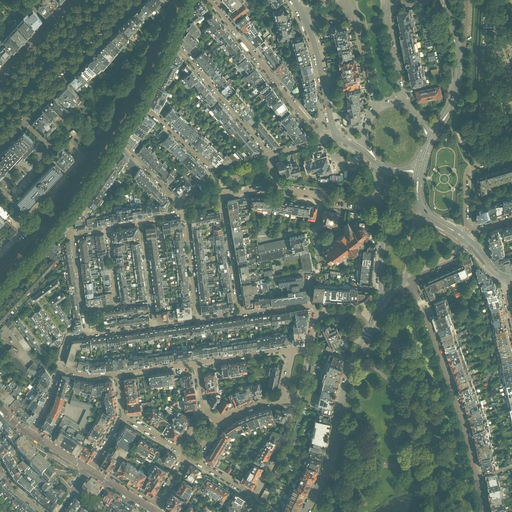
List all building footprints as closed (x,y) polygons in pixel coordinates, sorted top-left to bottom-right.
[(51,11),(40,0),(35,0),(34,2),(34,3),(38,6),(36,8),(45,17),(51,11)] [(40,0),(51,11),(58,3),(58,2),(56,0),(40,0)] [(153,0),(146,0),(145,2),(153,10),(155,12),(160,7),(157,4),(153,0)] [(197,3),(195,5),(201,12),(205,8),(207,10),(208,9),(206,7),(200,0),(197,0),(197,1),(197,3)] [(228,6),(231,9),(242,0),(223,0),(229,5),(228,6)] [(236,22),(240,27),(248,20),(247,19),(249,18),(246,15),(245,16),(244,15),(252,7),(245,0),(242,0),(231,9),(228,12),(230,14),(231,15),(231,16),(233,18),(235,20),(236,22)] [(284,2),(282,0),(281,0),(274,6),(276,9),(284,2)] [(140,7),(148,15),(153,19),(153,18),(150,15),(152,14),(150,13),(153,10),(145,2),(142,5),(140,7)] [(135,11),(135,12),(144,20),(148,15),(140,7),(137,10),(135,11)] [(190,17),(191,19),(194,22),(199,18),(203,15),(196,8),(195,8),(193,9),(193,11),(194,13),(191,16),(190,17)] [(276,20),(277,20),(289,18),(289,17),(287,10),(286,9),(285,9),(282,10),(282,8),(279,9),(274,11),(276,20)] [(24,17),(35,28),(35,27),(36,28),(39,25),(38,25),(42,20),(31,9),(27,12),(26,11),(22,15),(23,16),(24,17)] [(397,12),(399,20),(413,17),(412,9),(397,12)] [(134,13),(131,17),(139,25),(144,20),(135,12),(134,13)] [(206,18),(211,24),(217,20),(212,14),(208,17),(206,18)] [(24,17),(17,24),(27,36),(28,36),(28,35),(30,33),(31,31),(32,32),(32,31),(34,29),(35,28),(24,17)] [(126,21),(136,31),(140,26),(139,25),(131,17),(129,18),(129,19),(126,21)] [(278,27),(291,25),(291,24),(292,24),(291,20),(290,20),(290,17),(289,17),(289,18),(277,20),(279,27),(278,27)] [(399,20),(401,28),(415,25),(414,20),(413,20),(412,19),(414,18),(413,17),(399,20)] [(186,26),(188,28),(194,35),(200,30),(194,22),(191,19),(189,21),(190,22),(187,24),(186,26)] [(205,37),(210,33),(221,25),(221,24),(219,23),(217,20),(211,24),(210,25),(209,23),(205,26),(207,28),(201,32),(205,37)] [(244,32),(253,24),(256,22),(254,20),(252,21),(252,20),(250,21),(248,20),(240,27),(242,29),(242,30),(243,31),(244,32)] [(136,31),(126,21),(125,23),(124,23),(121,27),(120,29),(129,38),(130,37),(132,35),(133,35),(137,32),(136,31)] [(14,28),(10,32),(20,44),(21,43),(20,43),(22,41),(23,41),(24,41),(26,40),(25,39),(25,38),(26,38),(25,38),(27,36),(17,24),(15,23),(12,26),(14,28)] [(244,32),(249,38),(258,32),(256,29),(257,28),(253,24),(244,32)] [(214,38),(225,30),(224,30),(225,30),(225,29),(224,28),(223,28),(221,25),(210,33),(214,38)] [(269,25),(268,26),(264,28),(266,31),(262,35),(263,36),(264,37),(270,32),(270,33),(272,32),(273,31),(272,29),(269,25)] [(291,25),(278,27),(279,33),(278,33),(278,38),(277,38),(278,43),(289,40),(288,37),(288,36),(288,35),(294,34),(295,32),(295,31),(293,30),(292,30),(291,25)] [(399,29),(401,37),(415,34),(414,27),(415,26),(415,25),(401,28),(400,28),(399,29)] [(331,35),(334,37),(347,34),(347,33),(346,28),(347,28),(345,27),(336,29),(335,27),(334,26),(332,27),(331,28),(331,30),(330,32),(331,35)] [(194,35),(188,28),(186,29),(187,31),(183,34),(184,35),(182,36),(183,37),(181,39),(181,41),(187,50),(189,51),(194,47),(192,45),(197,42),(197,41),(198,40),(194,35)] [(115,34),(114,34),(125,44),(126,43),(128,41),(128,40),(128,39),(120,30),(119,29),(118,30),(117,31),(116,32),(115,33),(115,34)] [(214,44),(217,42),(228,34),(225,30),(214,38),(216,40),(214,42),(214,43),(213,44),(214,44)] [(4,31),(0,35),(0,36),(13,51),(14,51),(16,48),(17,46),(18,47),(18,46),(20,44),(10,32),(8,34),(4,31)] [(255,46),(261,53),(269,46),(270,45),(264,39),(260,42),(260,41),(263,38),(261,35),(262,35),(259,31),(258,32),(249,38),(254,45),(258,42),(259,43),(255,46)] [(111,38),(120,47),(123,49),(127,45),(125,44),(114,34),(114,35),(113,35),(111,38)] [(220,46),(231,38),(228,34),(217,42),(220,46)] [(335,44),(336,44),(349,41),(348,40),(349,40),(348,39),(349,39),(350,37),(349,36),(348,35),(347,34),(334,37),(335,44)] [(401,37),(402,45),(417,42),(416,38),(413,38),(413,36),(415,35),(415,34),(401,37)] [(0,46),(0,50),(7,58),(10,54),(11,55),(13,53),(12,52),(13,52),(13,51),(0,36),(0,43),(1,43),(2,44),(0,46)] [(294,49),(306,46),(305,40),(304,40),(303,37),(302,36),(292,39),(294,49)] [(111,38),(107,42),(117,51),(120,47),(111,38)] [(223,50),(226,48),(234,41),(231,38),(220,46),(222,48),(223,50)] [(225,52),(226,53),(237,45),(234,41),(226,48),(227,50),(225,52)] [(338,47),(338,51),(352,48),(351,44),(349,43),(349,41),(336,44),(337,47),(338,47)] [(107,42),(103,46),(113,55),(117,51),(107,42)] [(403,53),(404,53),(418,50),(418,49),(417,50),(415,50),(415,48),(418,48),(417,42),(402,45),(403,53)] [(230,53),(232,55),(240,49),(237,45),(226,53),(228,55),(230,53)] [(103,46),(100,50),(110,60),(114,56),(113,55),(103,46)] [(204,46),(193,56),(194,57),(206,47),(204,46)] [(263,55),(265,57),(272,51),(273,51),(272,49),(269,46),(261,53),(262,55),(263,55)] [(294,49),(296,55),(308,52),(307,49),(307,50),(306,46),(294,49)] [(352,48),(338,51),(339,55),(338,55),(339,59),(340,59),(340,60),(347,59),(347,57),(351,56),(352,56),(353,54),(353,53),(352,48)] [(231,59),(233,61),(243,53),(240,49),(232,55),(233,57),(231,59)] [(100,50),(96,54),(107,64),(110,60),(100,50)] [(404,53),(406,62),(420,59),(418,50),(404,53)] [(208,75),(217,67),(204,51),(195,58),(208,75)] [(268,61),(269,62),(276,56),(272,51),(265,57),(267,59),(267,60),(268,61)] [(174,52),(171,59),(180,64),(182,59),(176,52),(174,52)] [(296,55),(298,62),(310,59),(309,55),(309,54),(308,52),(296,55)] [(233,61),(235,65),(246,56),(243,53),(233,61)] [(92,59),(102,69),(107,64),(106,64),(107,64),(96,54),(94,54),(93,55),(93,57),(92,59)] [(237,69),(241,66),(248,60),(246,56),(235,65),(234,66),(236,68),(235,68),(237,69)] [(271,65),(273,67),(280,61),(276,56),(269,62),(269,63),(270,65),(271,65)] [(273,68),(277,73),(285,66),(287,65),(284,61),(285,60),(284,58),(280,61),(273,67),(273,68)] [(92,59),(87,63),(96,72),(98,73),(102,69),(92,59)] [(171,59),(168,64),(180,70),(182,68),(184,66),(182,65),(181,67),(180,67),(181,64),(180,64),(171,59)] [(300,65),(300,67),(311,64),(310,59),(298,62),(297,62),(298,65),(300,65)] [(340,66),(341,71),(356,68),(357,68),(356,64),(354,62),(354,63),(353,59),(339,62),(339,66),(340,66)] [(408,70),(409,70),(423,67),(423,66),(421,66),(420,59),(406,62),(407,69),(408,70)] [(241,73),(242,72),(252,64),(248,60),(241,66),(237,69),(241,73)] [(87,63),(84,67),(92,75),(96,72),(87,63)] [(168,64),(166,69),(175,74),(177,75),(180,70),(168,64)] [(184,66),(182,68),(186,73),(191,69),(186,64),(184,66)] [(247,74),(255,68),(252,64),(242,72),(243,73),(246,71),(247,74)] [(302,72),(312,70),(313,69),(311,64),(300,67),(302,72)] [(208,75),(211,78),(225,66),(224,65),(221,68),(219,69),(217,67),(208,75)] [(211,78),(214,81),(221,76),(220,74),(223,71),(227,68),(225,66),(211,78)] [(277,73),(281,78),(288,71),(289,71),(285,66),(277,73)] [(84,67),(80,71),(88,79),(92,75),(84,67)] [(409,70),(411,78),(425,75),(425,74),(423,74),(422,73),(424,72),(423,67),(409,70)] [(245,83),(248,79),(258,72),(258,71),(258,72),(257,71),(257,70),(256,69),(255,69),(255,68),(247,74),(241,79),(245,83)] [(342,78),(358,75),(359,75),(360,73),(359,71),(358,70),(357,70),(356,68),(341,71),(343,77),(342,78)] [(166,69),(163,74),(173,78),(173,79),(175,74),(166,69)] [(192,70),(191,70),(181,79),(185,84),(184,85),(187,89),(195,82),(195,81),(198,78),(198,77),(196,76),(195,73),(194,74),(192,70)] [(302,78),(313,75),(312,70),(302,72),(299,73),(300,76),(302,76),(302,78)] [(80,71),(76,75),(86,85),(90,81),(88,79),(80,71)] [(281,78),(284,82),(291,77),(293,75),(293,73),(291,75),(288,71),(281,78)] [(250,81),(252,84),(253,84),(262,77),(259,73),(258,72),(248,79),(250,81)] [(86,85),(76,75),(75,74),(73,76),(69,81),(73,85),(71,86),(78,93),(86,85)] [(163,74),(161,78),(170,83),(171,82),(170,82),(171,80),(172,80),(173,78),(163,74)] [(217,85),(218,86),(225,79),(229,76),(227,74),(224,77),(222,75),(221,76),(214,81),(217,85)] [(302,78),(303,84),(314,81),(313,75),(302,78)] [(358,75),(342,78),(343,83),(342,83),(343,87),(355,85),(357,84),(357,81),(358,79),(358,75)] [(422,86),(425,86),(428,85),(427,84),(428,84),(428,83),(427,83),(426,82),(425,80),(426,80),(425,75),(411,78),(412,86),(422,84),(422,86)] [(256,88),(258,86),(265,81),(262,77),(253,84),(252,84),(249,87),(251,88),(252,86),(253,87),(254,86),(256,88)] [(291,77),(284,82),(289,88),(292,86),(292,85),(292,84),(293,83),(295,81),(294,80),(291,77)] [(195,84),(200,90),(204,85),(198,78),(195,81),(195,82),(195,84)] [(218,86),(221,89),(232,80),(231,79),(230,80),(229,79),(227,81),(225,79),(218,86)] [(224,93),(231,87),(232,87),(230,85),(233,83),(232,81),(232,80),(221,89),(224,93)] [(258,96),(258,95),(264,90),(263,90),(269,85),(267,83),(265,81),(258,86),(260,90),(259,91),(255,94),(256,95),(257,95),(258,96)] [(303,84),(304,90),(314,88),(315,87),(315,85),(315,84),(314,81),(303,84)] [(64,88),(61,91),(60,92),(57,96),(62,101),(61,102),(64,105),(65,105),(67,106),(70,103),(75,107),(83,98),(79,94),(78,95),(67,85),(64,88)] [(196,92),(201,98),(209,90),(204,85),(200,90),(196,92)] [(157,86),(154,92),(165,97),(168,99),(169,97),(167,96),(167,95),(168,96),(170,92),(166,91),(157,86)] [(258,95),(261,99),(272,91),(273,90),(269,86),(264,90),(258,95)] [(347,98),(349,97),(362,95),(362,94),(362,91),(360,90),(359,86),(346,89),(347,98)] [(425,86),(422,86),(417,87),(417,91),(419,101),(424,100),(424,101),(428,100),(428,99),(430,99),(428,89),(426,89),(425,86)] [(440,86),(428,89),(430,99),(432,98),(432,99),(436,99),(436,97),(442,96),(440,86)] [(224,93),(227,97),(235,90),(234,89),(233,89),(231,87),(224,93)] [(303,90),(305,97),(315,94),(316,94),(315,92),(316,92),(314,88),(304,90),(303,90)] [(213,95),(209,90),(201,98),(198,101),(200,103),(201,101),(204,104),(207,101),(213,95)] [(231,101),(239,94),(235,90),(227,97),(229,99),(231,101)] [(265,99),(266,101),(272,97),(276,94),(273,90),(272,91),(261,99),(262,101),(265,99)] [(154,92),(151,98),(162,103),(165,97),(154,92)] [(233,104),(234,105),(243,99),(239,94),(231,101),(233,104)] [(272,97),(266,101),(265,102),(269,107),(270,105),(273,108),(282,101),(276,94),(272,97)] [(315,94),(305,97),(304,97),(305,101),(304,101),(305,105),(306,105),(306,106),(304,107),(306,108),(310,107),(310,108),(311,109),(313,108),(314,107),(314,106),(317,105),(315,101),(316,101),(316,99),(316,98),(315,94)] [(213,95),(207,101),(204,104),(207,108),(204,110),(206,111),(209,109),(208,108),(217,100),(213,95)] [(346,103),(347,105),(360,102),(360,100),(361,100),(362,99),(361,95),(362,95),(349,97),(347,98),(346,98),(346,102),(346,103)] [(48,103),(58,112),(64,118),(69,113),(67,111),(68,111),(55,99),(53,98),(48,103)] [(162,103),(151,98),(149,103),(154,107),(158,110),(162,103)] [(238,110),(246,103),(243,99),(234,105),(234,106),(234,105),(236,108),(238,110)] [(208,110),(210,112),(213,115),(222,107),(221,105),(218,102),(208,110)] [(277,114),(286,107),(284,104),(282,102),(274,108),(276,111),(272,114),(273,117),(277,114)] [(345,113),(360,110),(362,109),(363,108),(363,105),(361,104),(360,102),(347,105),(347,108),(348,112),(347,112),(345,113),(345,112),(345,113)] [(58,112),(48,103),(42,109),(52,118),(58,112)] [(242,114),(250,108),(250,107),(249,106),(246,103),(238,110),(240,112),(242,114)] [(217,120),(227,112),(224,108),(222,107),(213,115),(215,118),(217,120)] [(279,114),(282,117),(290,111),(289,110),(288,110),(286,107),(277,114),(278,115),(279,114)] [(167,119),(169,121),(177,113),(171,108),(168,112),(164,116),(167,119)] [(244,117),(245,119),(250,115),(254,112),(250,108),(242,114),(244,117)] [(360,110),(345,113),(346,118),(347,122),(351,121),(355,120),(356,120),(357,121),(359,121),(360,120),(359,119),(360,119),(360,116),(361,114),(360,110)] [(43,111),(38,116),(51,129),(52,128),(53,130),(56,127),(54,126),(57,123),(54,120),(53,121),(43,111)] [(279,124),(280,126),(283,123),(286,120),(287,121),(290,119),(290,118),(292,116),(292,115),(292,114),(290,111),(282,117),(278,121),(280,123),(279,124)] [(172,123),(175,126),(182,118),(177,114),(178,113),(178,112),(177,113),(169,121),(172,123)] [(221,125),(222,124),(231,116),(229,115),(227,112),(217,120),(218,121),(221,125)] [(140,119),(150,125),(151,126),(152,125),(151,124),(154,120),(148,116),(147,114),(146,114),(144,113),(140,119)] [(84,121),(88,125),(93,118),(89,115),(84,121)] [(51,129),(38,116),(33,121),(41,128),(44,125),(46,127),(43,130),(47,134),(49,135),(52,131),(51,130),(51,129)] [(222,124),(225,129),(235,121),(232,118),(231,116),(222,124)] [(283,128),(285,130),(295,121),(296,120),(292,116),(290,118),(290,119),(287,121),(286,120),(283,123),(280,126),(282,128),(283,128)] [(178,129),(180,131),(188,123),(182,118),(175,126),(178,129)] [(137,124),(146,131),(147,132),(148,131),(147,130),(150,125),(140,119),(138,122),(137,124)] [(252,126),(255,130),(262,124),(261,123),(262,123),(260,120),(257,122),(252,126)] [(229,135),(232,133),(239,127),(238,125),(236,122),(235,122),(235,121),(225,129),(224,130),(228,133),(229,135)] [(284,134),(286,136),(290,133),(289,133),(292,130),(293,131),(296,129),(296,128),(298,126),(297,125),(298,125),(298,124),(298,123),(297,122),(296,121),(295,121),(285,130),(283,131),(285,133),(284,134)] [(102,123),(96,132),(100,134),(106,126),(102,123)] [(183,134),(186,137),(193,129),(188,123),(180,131),(182,134),(183,134)] [(133,129),(141,136),(142,137),(143,136),(142,136),(146,131),(137,124),(134,127),(135,127),(133,129)] [(255,130),(258,133),(264,128),(262,125),(263,125),(262,124),(255,130)] [(291,136),(293,138),(303,130),(303,129),(302,127),(301,127),(300,127),(299,128),(298,126),(296,128),(296,129),(293,131),(292,130),(289,133),(290,133),(286,136),(288,138),(291,136)] [(234,136),(234,137),(242,130),(239,127),(232,133),(234,135),(234,136)] [(260,136),(267,131),(268,130),(267,129),(265,127),(264,128),(258,133),(260,136)] [(131,132),(130,134),(137,141),(141,136),(133,129),(131,133),(131,132)] [(189,139),(190,141),(198,133),(193,129),(186,137),(189,139)] [(236,137),(238,139),(245,133),(242,130),(234,137),(235,137),(236,137)] [(303,130),(293,138),(292,139),(294,141),(292,142),(293,143),(294,142),(307,139),(307,136),(305,133),(305,132),(304,130),(303,130)] [(264,141),(271,134),(270,133),(270,134),(267,131),(260,136),(264,140),(264,141)] [(23,132),(19,137),(33,149),(34,148),(37,145),(23,132)] [(193,143),(195,146),(203,138),(198,133),(190,141),(193,143)] [(240,143),(241,143),(248,137),(245,133),(238,139),(240,142),(239,142),(240,143)] [(126,139),(133,147),(133,146),(136,143),(137,144),(138,142),(137,141),(130,134),(129,136),(126,139)] [(163,145),(165,147),(173,139),(169,134),(160,143),(163,146),(163,145)] [(264,141),(267,144),(274,138),(271,134),(264,141)] [(199,149),(200,151),(209,142),(210,140),(205,136),(203,138),(195,146),(199,149)] [(11,145),(11,146),(23,158),(24,159),(33,149),(19,137),(14,142),(14,141),(12,141),(11,143),(11,145)] [(242,146),(243,146),(251,140),(250,140),(248,137),(241,143),(243,145),(242,146)] [(267,144),(269,147),(276,141),(274,138),(267,144)] [(167,149),(170,152),(178,143),(173,139),(165,147),(167,149)] [(244,147),(246,149),(253,143),(251,140),(243,146),(243,147),(244,147)] [(276,141),(269,147),(271,149),(280,147),(280,146),(276,142),(277,142),(276,141)] [(203,153),(206,156),(214,147),(211,144),(210,145),(209,143),(210,142),(209,142),(200,151),(203,153)] [(175,156),(183,148),(183,147),(182,148),(178,143),(170,152),(175,156)] [(248,152),(249,153),(256,147),(253,143),(246,149),(249,152),(248,152)] [(138,152),(142,157),(148,149),(151,146),(149,144),(147,148),(144,144),(140,149),(138,152)] [(9,168),(14,162),(17,165),(23,158),(11,146),(10,147),(10,146),(4,152),(3,151),(0,154),(0,178),(5,173),(9,168)] [(208,158),(211,160),(218,152),(216,150),(218,149),(215,146),(214,147),(206,156),(208,158)] [(256,147),(249,153),(250,155),(258,153),(259,150),(258,149),(256,147)] [(56,162),(54,164),(58,168),(61,166),(64,169),(74,159),(70,155),(72,153),(68,150),(66,152),(61,148),(52,158),(56,162)] [(121,148),(117,154),(127,160),(133,165),(135,163),(121,148)] [(179,161),(180,160),(187,152),(183,148),(175,156),(179,161)] [(230,149),(229,150),(233,153),(238,159),(240,158),(245,157),(242,153),(238,149),(237,150),(235,148),(232,150),(230,149)] [(142,157),(146,160),(152,153),(148,149),(142,157)] [(234,160),(238,159),(233,153),(229,150),(227,152),(226,154),(234,160)] [(219,151),(218,152),(211,160),(216,165),(220,164),(219,162),(220,160),(224,156),(219,151)] [(300,172),(300,174),(302,179),(303,179),(306,179),(306,180),(306,179),(309,180),(310,180),(306,170),(307,170),(308,171),(317,168),(319,173),(320,172),(321,173),(324,172),(325,171),(330,169),(333,168),(331,164),(329,164),(328,164),(326,156),(323,157),(321,151),(313,153),(314,157),(305,160),(302,151),(300,151),(298,152),(297,152),(295,153),(294,153),(296,158),(297,162),(303,161),(305,170),(300,172)] [(180,160),(184,165),(192,157),(192,156),(187,152),(180,160)] [(146,160),(149,164),(155,157),(156,155),(155,153),(153,155),(152,153),(146,160)] [(113,158),(114,158),(124,166),(135,173),(139,167),(135,163),(133,165),(127,160),(117,154),(113,158)] [(226,154),(224,156),(220,160),(223,163),(234,160),(226,154)] [(149,164),(153,168),(159,161),(155,157),(149,164)] [(184,165),(189,169),(197,161),(192,157),(184,165)] [(110,163),(121,171),(124,173),(125,171),(122,169),(124,166),(114,158),(110,163)] [(280,172),(286,171),(284,163),(283,160),(281,161),(277,162),(277,163),(277,164),(277,166),(278,166),(278,168),(278,169),(278,171),(279,171),(280,172)] [(156,171),(162,164),(159,161),(153,168),(156,171)] [(191,172),(194,174),(202,166),(197,161),(189,169),(188,170),(191,172)] [(288,175),(293,174),(293,173),(291,164),(290,161),(284,163),(286,171),(287,174),(288,175)] [(58,168),(54,164),(53,163),(41,176),(40,177),(37,174),(33,179),(32,178),(31,178),(35,182),(29,189),(17,201),(19,203),(20,203),(21,204),(20,205),(20,206),(21,207),(22,207),(23,206),(26,209),(50,185),(62,172),(58,168)] [(110,163),(107,168),(116,175),(120,177),(121,175),(119,174),(121,171),(110,163)] [(300,174),(300,172),(297,163),(291,164),(293,173),(293,174),(293,175),(294,175),(295,176),(297,175),(297,174),(300,174)] [(156,171),(160,175),(165,169),(162,164),(156,171)] [(202,166),(194,174),(196,176),(195,176),(197,179),(199,177),(206,170),(202,166)] [(169,172),(163,179),(167,183),(174,177),(174,176),(176,174),(174,172),(177,170),(176,169),(174,167),(172,168),(170,171),(169,172)] [(103,174),(115,183),(116,183),(120,186),(121,183),(117,180),(113,178),(116,175),(107,168),(103,174)] [(134,177),(137,180),(144,173),(140,168),(134,177)] [(507,168),(500,170),(504,182),(506,181),(506,182),(511,181),(510,180),(507,168)] [(160,175),(163,179),(169,172),(165,169),(160,175)] [(500,170),(494,172),(498,184),(500,183),(500,184),(504,183),(504,182),(500,170)] [(488,173),(488,174),(492,186),(494,185),(494,186),(498,185),(498,184),(494,172),(490,173),(489,172),(488,173)] [(137,180),(141,184),(148,177),(144,173),(137,180)] [(116,183),(115,183),(103,174),(102,176),(99,179),(108,185),(109,186),(111,182),(112,183),(115,185),(116,183)] [(182,174),(179,177),(188,187),(192,184),(188,180),(186,178),(183,175),(182,174)] [(488,174),(482,175),(486,188),(488,187),(488,188),(492,187),(492,186),(488,174)] [(488,196),(486,188),(482,175),(478,177),(479,181),(478,181),(478,183),(477,183),(479,189),(478,189),(477,190),(478,194),(479,194),(484,193),(485,195),(485,197),(488,196)] [(141,184),(144,188),(152,181),(148,177),(141,184)] [(177,178),(175,179),(185,190),(188,187),(179,177),(178,179),(177,178)] [(99,179),(96,185),(104,190),(108,185),(99,179)] [(175,185),(182,192),(185,190),(175,179),(174,180),(177,183),(175,185)] [(144,188),(148,192),(155,185),(156,185),(152,181),(144,188)] [(182,192),(175,185),(171,181),(168,184),(170,186),(172,188),(179,196),(182,192)] [(94,187),(92,190),(103,198),(106,193),(107,194),(108,193),(104,190),(96,185),(94,187)] [(146,197),(147,198),(158,188),(155,185),(148,192),(147,193),(148,195),(146,197)] [(149,201),(150,200),(152,200),(151,198),(153,196),(155,197),(161,191),(158,188),(147,198),(149,201)] [(90,193),(88,196),(100,204),(101,205),(105,199),(103,198),(92,190),(90,193)] [(154,200),(155,202),(156,201),(164,194),(161,191),(155,197),(156,198),(154,200)] [(157,203),(159,204),(166,197),(164,194),(156,201),(157,203)] [(84,202),(92,207),(94,208),(97,204),(100,205),(100,204),(88,196),(86,198),(87,198),(84,202)] [(166,197),(159,204),(166,208),(169,200),(166,197)] [(135,202),(138,217),(143,216),(141,206),(140,203),(140,198),(134,199),(135,202)] [(279,212),(282,212),(283,202),(282,202),(282,201),(278,200),(278,199),(276,199),(275,200),(273,210),(279,211),(279,212)] [(503,199),(504,212),(505,213),(507,213),(508,212),(509,211),(510,207),(511,206),(509,199),(507,199),(503,199)] [(285,212),(291,213),(293,203),(292,202),(289,201),(289,202),(285,201),(285,202),(283,202),(282,212),(285,213),(285,212)] [(0,213),(5,218),(10,212),(0,202),(0,213)] [(84,202),(82,206),(89,210),(89,211),(92,207),(84,202)] [(302,215),(308,216),(310,206),(309,205),(307,204),(306,205),(304,204),(302,215)] [(496,204),(488,206),(491,219),(492,219),(492,218),(497,217),(496,204)] [(310,206),(308,216),(308,218),(315,219),(317,207),(316,207),(315,206),(314,205),(313,206),(310,206)] [(80,208),(79,210),(85,214),(86,214),(87,215),(87,214),(88,213),(87,212),(89,210),(82,206),(81,206),(80,208)] [(116,210),(119,220),(124,219),(122,209),(121,206),(115,207),(116,210)] [(488,206),(482,208),(485,219),(485,220),(491,219),(488,206)] [(85,214),(79,210),(77,213),(74,217),(74,219),(75,219),(82,218),(85,214)] [(328,230),(330,232),(338,226),(337,224),(338,218),(339,217),(339,216),(338,215),(338,214),(334,213),(334,212),(328,211),(328,212),(323,211),(321,224),(325,225),(326,226),(326,227),(329,227),(328,230)] [(230,218),(231,223),(240,222),(240,220),(245,219),(248,218),(249,218),(248,215),(245,216),(230,218)] [(75,219),(75,224),(85,222),(85,223),(86,223),(87,227),(88,227),(86,217),(82,218),(75,219)] [(17,231),(6,220),(0,227),(11,237),(17,231)] [(160,223),(161,228),(163,227),(164,237),(166,237),(165,233),(166,233),(166,234),(171,233),(171,232),(170,220),(169,220),(162,222),(160,223)] [(363,222),(359,221),(359,223),(358,222),(357,221),(356,220),(352,223),(351,223),(349,225),(347,222),(346,223),(344,224),(343,225),(344,227),(341,229),(339,228),(331,234),(332,236),(331,237),(331,238),(327,241),(328,242),(327,242),(328,243),(325,245),(324,244),(324,245),(322,247),(323,250),(322,251),(324,255),(323,256),(326,260),(328,259),(330,263),(332,261),(334,264),(337,262),(337,263),(338,262),(337,262),(340,259),(341,260),(341,259),(344,257),(345,257),(344,256),(348,254),(359,246),(361,249),(366,246),(365,245),(363,243),(362,242),(363,241),(369,237),(368,236),(368,235),(370,235),(370,231),(370,230),(369,230),(369,229),(370,228),(366,223),(365,223),(364,223),(364,222),(363,222)] [(145,225),(147,237),(156,236),(156,232),(158,232),(157,230),(156,230),(155,224),(145,225)] [(213,233),(222,232),(221,224),(213,226),(213,229),(207,230),(208,232),(213,231),(213,233)] [(232,229),(233,235),(242,234),(242,231),(247,230),(247,227),(232,229)] [(505,227),(502,228),(504,232),(506,240),(511,238),(509,227),(506,228),(506,227),(505,227)] [(489,237),(490,239),(499,236),(500,236),(499,232),(502,231),(502,232),(504,232),(502,228),(498,229),(494,230),(493,231),(492,231),(491,232),(490,233),(489,235),(489,237)] [(93,236),(90,236),(91,239),(91,242),(104,239),(103,234),(93,236)] [(305,234),(290,237),(290,239),(286,240),(286,239),(272,242),(263,244),(264,250),(264,251),(284,246),(285,250),(283,251),(284,257),(284,260),(300,256),(299,251),(308,249),(307,244),(309,242),(308,240),(306,240),(306,239),(305,235),(305,234)] [(490,246),(501,243),(502,242),(501,238),(500,238),(499,236),(490,239),(490,240),(490,241),(490,243),(490,246)] [(234,241),(234,246),(244,245),(243,242),(249,241),(251,240),(250,238),(234,241)] [(58,243),(48,245),(50,247),(54,251),(55,252),(58,255),(60,255),(60,251),(59,249),(59,247),(58,243)] [(259,254),(257,245),(257,243),(245,245),(247,253),(246,253),(247,256),(251,256),(259,254)] [(491,252),(503,248),(504,248),(503,244),(501,245),(501,243),(490,246),(491,248),(491,249),(491,252)] [(262,262),(284,257),(283,251),(285,250),(284,246),(264,251),(264,250),(263,244),(259,245),(260,254),(262,262)] [(236,250),(237,258),(246,257),(244,245),(234,246),(235,247),(235,248),(235,250),(236,250)] [(491,255),(492,258),(500,256),(505,254),(504,251),(503,248),(491,252),(492,254),(491,255)] [(299,251),(300,256),(303,269),(310,268),(311,267),(309,257),(308,249),(299,251)] [(360,252),(360,257),(374,258),(375,252),(363,250),(363,252),(360,252)] [(56,255),(52,259),(51,259),(55,263),(60,258),(56,255)] [(238,262),(238,264),(255,261),(255,258),(252,258),(251,256),(247,256),(246,257),(237,258),(237,259),(237,261),(238,262)] [(467,258),(471,270),(474,268),(475,267),(475,263),(473,264),(472,260),(474,259),(473,257),(473,256),(471,257),(467,258)] [(503,269),(506,268),(504,259),(503,257),(501,258),(500,256),(492,258),(493,258),(494,261),(496,262),(497,265),(498,264),(499,266),(499,267),(503,269)] [(360,257),(359,263),(373,265),(374,258),(360,257)] [(472,272),(471,270),(467,258),(463,260),(464,264),(468,274),(472,272)] [(239,270),(248,269),(250,269),(249,266),(256,265),(255,261),(238,264),(238,267),(238,268),(238,270),(239,270)] [(469,279),(468,274),(464,264),(461,266),(460,265),(459,265),(458,266),(458,267),(457,267),(463,278),(466,277),(467,279),(469,279)] [(464,281),(463,278),(457,267),(455,268),(454,268),(453,268),(453,269),(452,270),(456,280),(460,279),(461,282),(464,281)] [(483,280),(483,282),(491,280),(490,277),(489,277),(487,276),(487,274),(482,269),(481,269),(481,268),(480,268),(479,267),(476,268),(479,280),(479,281),(483,280)] [(356,275),(357,276),(372,277),(372,271),(358,269),(353,269),(353,271),(355,271),(355,275),(356,275)] [(458,284),(456,280),(452,270),(450,271),(449,270),(447,270),(447,271),(446,272),(446,273),(451,285),(455,283),(455,285),(458,284)] [(241,282),(241,283),(252,281),(252,280),(250,281),(249,278),(251,278),(258,277),(257,273),(240,276),(240,279),(240,280),(240,281),(241,282)] [(452,287),(451,285),(446,273),(443,274),(443,273),(441,273),(441,274),(440,275),(445,286),(448,285),(450,288),(452,287)] [(446,289),(445,286),(440,275),(438,276),(437,276),(436,276),(435,277),(435,278),(434,278),(439,289),(443,288),(444,291),(447,290),(446,289)] [(307,300),(305,289),(305,288),(303,288),(302,283),(303,283),(302,276),(298,277),(283,279),(278,279),(279,286),(280,286),(282,296),(274,297),(274,296),(270,297),(271,305),(272,305),(297,301),(306,300),(307,300)] [(357,283),(361,283),(370,284),(371,284),(372,282),(372,280),(371,280),(372,277),(357,276),(357,278),(358,279),(357,283)] [(57,279),(51,283),(54,287),(61,283),(61,282),(60,282),(58,279),(58,278),(57,279)] [(440,291),(439,289),(434,278),(432,279),(431,278),(430,278),(429,279),(429,280),(428,280),(433,291),(436,289),(438,293),(440,291)] [(241,289),(242,295),(243,302),(244,308),(255,307),(254,300),(254,299),(253,294),(252,290),(257,289),(262,288),(267,287),(267,285),(266,283),(263,283),(262,282),(261,279),(258,280),(252,281),(241,283),(240,283),(241,289)] [(485,288),(495,285),(494,283),(494,282),(493,282),(492,279),(491,280),(483,282),(483,284),(482,284),(483,289),(485,288)] [(436,297),(433,291),(428,280),(420,284),(423,289),(424,289),(427,296),(429,301),(433,299),(435,302),(437,301),(436,299),(435,297),(436,297)] [(357,288),(356,302),(357,302),(358,302),(359,301),(360,301),(361,301),(362,301),(363,301),(364,301),(364,300),(365,299),(366,298),(367,298),(367,297),(368,296),(369,295),(369,294),(370,293),(370,292),(369,290),(367,290),(367,288),(369,288),(370,285),(370,284),(361,283),(361,285),(364,286),(364,287),(365,287),(364,288),(357,288)] [(312,299),(322,300),(324,286),(314,285),(312,299)] [(342,301),(349,301),(350,287),(350,285),(343,285),(343,287),(342,301)] [(484,294),(488,294),(498,291),(497,289),(497,288),(496,287),(495,285),(485,288),(486,290),(483,290),(484,294)] [(47,287),(39,292),(42,296),(48,292),(49,292),(50,291),(47,287)] [(269,291),(267,287),(262,288),(265,306),(269,305),(271,305),(270,297),(270,292),(269,291)] [(98,290),(99,295),(101,295),(102,303),(107,302),(105,293),(103,294),(102,288),(98,289),(98,290)] [(231,289),(223,291),(223,293),(221,294),(221,296),(223,295),(228,295),(228,298),(228,300),(233,299),(231,289)] [(487,296),(488,300),(500,297),(499,295),(499,294),(498,293),(498,291),(488,294),(488,295),(487,296)] [(42,296),(39,292),(32,297),(32,298),(35,301),(35,302),(35,301),(42,296)] [(95,296),(85,297),(86,303),(89,305),(96,304),(95,296)] [(488,302),(489,306),(501,303),(500,297),(488,300),(488,301),(489,301),(488,302)] [(436,320),(437,322),(450,317),(448,312),(450,311),(451,311),(448,303),(447,303),(445,298),(434,303),(434,304),(435,307),(437,307),(437,309),(436,309),(437,313),(439,312),(439,314),(437,315),(435,316),(434,317),(435,319),(436,320)] [(491,309),(492,312),(503,310),(501,303),(489,306),(486,307),(487,310),(491,309)] [(167,311),(171,310),(171,305),(156,307),(157,320),(163,319),(162,311),(167,311)] [(36,312),(39,316),(44,312),(41,308),(42,308),(41,308),(36,312)] [(488,319),(491,319),(504,316),(503,310),(492,312),(492,315),(487,317),(488,319)] [(30,317),(32,321),(38,317),(35,313),(34,313),(30,317),(29,317),(30,317)] [(491,319),(493,325),(505,322),(504,316),(491,319)] [(15,321),(19,327),(23,324),(19,318),(18,317),(18,318),(15,320),(14,321),(15,321)] [(439,327),(453,323),(456,321),(455,318),(451,320),(452,321),(451,321),(450,317),(437,322),(437,323),(437,324),(437,325),(438,327),(439,327)] [(71,323),(72,324),(73,331),(82,330),(81,322),(71,323)] [(493,325),(494,331),(507,328),(505,322),(493,325)] [(440,331),(440,333),(454,328),(453,323),(439,327),(439,328),(438,328),(439,331),(440,330),(440,331)] [(323,334),(325,338),(338,332),(336,327),(334,328),(333,326),(330,327),(329,325),(326,326),(324,325),(321,327),(322,330),(323,330),(322,331),(322,330),(318,332),(317,335),(320,335),(323,334)] [(442,338),(442,339),(456,334),(454,328),(440,333),(441,335),(441,336),(442,338),(443,338),(442,338)] [(493,331),(494,337),(508,334),(507,328),(494,331),(493,331)] [(338,332),(325,338),(326,342),(327,343),(329,346),(327,347),(325,350),(330,352),(331,349),(335,347),(336,345),(338,344),(337,342),(340,340),(339,338),(341,337),(338,332)] [(444,342),(445,344),(457,340),(460,339),(459,333),(456,334),(442,339),(442,340),(443,342),(444,342)] [(26,337),(31,343),(35,340),(34,339),(30,334),(26,337)] [(494,337),(496,343),(510,340),(508,334),(494,337)] [(52,338),(55,343),(57,346),(57,345),(60,343),(58,340),(55,336),(52,338)] [(75,367),(76,367),(80,355),(75,354),(76,350),(76,349),(81,348),(81,350),(82,349),(81,340),(72,341),(65,364),(75,367)] [(446,350),(447,350),(459,346),(457,340),(445,344),(445,346),(445,347),(444,347),(445,349),(446,350)] [(499,348),(499,349),(511,347),(510,340),(496,343),(497,349),(499,348)] [(39,345),(34,348),(39,354),(39,355),(39,354),(43,351),(43,352),(43,351),(39,345)] [(313,356),(315,357),(317,351),(321,352),(321,348),(315,345),(313,356)] [(448,356),(449,356),(462,352),(460,345),(459,346),(447,350),(448,352),(447,354),(448,356)] [(9,351),(14,356),(18,352),(12,347),(8,350),(9,351)] [(497,350),(499,356),(511,352),(511,350),(511,347),(499,349),(497,350)] [(110,349),(111,356),(113,368),(119,368),(116,353),(116,348),(115,348),(111,349),(110,349)] [(116,353),(119,368),(124,367),(122,354),(120,354),(120,352),(119,352),(118,348),(117,348),(116,348),(116,353)] [(451,362),(452,363),(464,358),(462,352),(449,356),(450,359),(449,360),(450,362),(451,362)] [(511,352),(499,356),(500,362),(511,359),(511,352)] [(329,358),(327,362),(341,367),(342,367),(343,366),(343,367),(344,364),(343,363),(343,362),(342,362),(342,360),(343,359),(340,358),(338,357),(332,355),(329,353),(328,357),(329,358)] [(76,367),(82,368),(84,360),(85,357),(80,355),(76,367)] [(104,356),(104,358),(104,360),(104,361),(106,369),(113,368),(111,356),(108,357),(108,355),(104,356)] [(30,365),(33,367),(35,365),(40,361),(38,358),(33,362),(30,365)] [(454,369),(467,365),(464,358),(452,363),(452,365),(451,366),(452,368),(454,369)] [(511,359),(500,362),(502,368),(511,366),(511,359)] [(41,363),(45,367),(47,371),(49,369),(47,367),(48,367),(43,360),(41,362),(41,363)] [(35,369),(38,367),(41,363),(41,362),(40,361),(35,365),(33,367),(35,369)] [(319,368),(323,370),(339,375),(340,372),(341,373),(342,372),(343,369),(342,368),(341,367),(327,362),(326,361),(323,368),(322,368),(323,368),(319,366),(319,368)] [(229,377),(229,376),(227,365),(227,364),(221,365),(222,377),(225,376),(225,377),(229,377)] [(29,369),(46,386),(49,382),(48,380),(40,373),(39,372),(38,371),(35,369),(33,367),(30,365),(28,368),(29,369)] [(265,374),(266,374),(270,375),(270,378),(269,378),(269,381),(269,382),(268,384),(268,385),(269,385),(275,386),(275,387),(276,386),(276,383),(277,383),(278,383),(279,383),(279,380),(277,380),(277,379),(278,377),(278,376),(278,373),(279,373),(278,373),(279,369),(279,368),(277,366),(278,366),(277,366),(275,366),(275,365),(274,365),(274,366),(272,367),(267,366),(267,367),(267,369),(266,369),(266,370),(266,372),(266,373),(265,374)] [(456,375),(469,371),(468,370),(468,368),(467,365),(454,369),(454,371),(453,373),(454,374),(456,375)] [(500,372),(500,375),(504,374),(504,373),(508,372),(508,373),(511,372),(511,371),(511,366),(502,368),(502,369),(500,369),(501,372),(500,372)] [(40,373),(48,380),(51,376),(47,371),(45,367),(40,373)] [(35,383),(45,390),(48,387),(46,386),(29,369),(28,370),(30,372),(36,377),(33,381),(35,383)] [(320,378),(322,379),(336,383),(337,380),(338,380),(340,379),(341,377),(340,377),(340,376),(340,375),(339,375),(323,370),(320,378)] [(458,381),(458,382),(471,377),(469,371),(456,375),(457,377),(456,379),(455,379),(456,381),(458,381)] [(502,377),(503,380),(511,377),(511,371),(511,372),(508,373),(508,372),(504,373),(504,374),(500,375),(501,377),(502,377)] [(0,394),(9,384),(14,379),(10,375),(9,377),(10,377),(6,381),(7,381),(7,382),(8,383),(7,384),(7,383),(6,384),(4,382),(0,386),(0,394)] [(182,388),(184,388),(193,387),(193,383),(192,380),(192,375),(185,376),(182,377),(180,378),(181,387),(182,387),(182,388)] [(80,390),(82,381),(75,379),(74,382),(69,380),(69,378),(62,376),(60,380),(73,384),(76,385),(75,387),(74,387),(73,390),(79,392),(80,390)] [(460,387),(473,383),(471,377),(458,382),(459,383),(458,385),(458,387),(460,387)] [(502,383),(503,386),(507,385),(507,384),(511,384),(511,377),(503,380),(503,383),(502,383)] [(9,384),(0,394),(0,396),(2,398),(3,399),(11,390),(17,383),(18,382),(14,379),(9,384)] [(241,388),(242,389),(247,400),(252,398),(253,398),(246,379),(244,380),(246,385),(247,386),(241,388)] [(248,379),(246,379),(253,398),(255,397),(255,398),(255,397),(255,396),(257,395),(261,394),(260,389),(261,389),(261,388),(261,387),(259,383),(258,383),(258,382),(254,384),(254,382),(251,382),(251,383),(249,384),(248,379)] [(323,383),(322,387),(335,391),(336,388),(337,387),(338,387),(338,385),(337,383),(336,383),(322,379),(324,379),(323,383)] [(106,394),(114,393),(113,389),(112,382),(111,381),(105,382),(105,383),(103,388),(108,387),(109,390),(105,390),(106,394)] [(90,392),(92,383),(87,382),(84,396),(86,396),(87,392),(90,392)] [(103,388),(105,383),(100,382),(100,383),(98,383),(98,384),(95,395),(97,396),(98,393),(100,394),(103,388)] [(3,399),(9,405),(18,394),(23,388),(22,387),(17,383),(11,390),(3,399)] [(33,386),(44,395),(47,392),(45,390),(35,383),(34,385),(33,386)] [(95,395),(98,384),(95,383),(94,384),(92,383),(90,392),(89,396),(92,397),(92,394),(95,395)] [(460,391),(461,394),(475,389),(473,383),(460,387),(461,390),(460,391)] [(216,384),(205,385),(206,391),(207,391),(208,392),(209,392),(209,391),(217,390),(217,388),(218,387),(218,384),(216,384)] [(67,387),(59,385),(56,393),(68,398),(69,398),(70,395),(65,393),(67,387)] [(34,393),(44,400),(45,397),(45,396),(44,395),(33,386),(30,390),(30,389),(30,390),(33,392),(34,393)] [(322,387),(319,396),(333,399),(334,396),(335,395),(336,392),(335,391),(322,387)] [(238,389),(235,391),(240,403),(245,401),(247,400),(242,389),(238,390),(238,389)] [(463,397),(464,400),(477,395),(475,389),(461,394),(462,397),(463,397)] [(27,393),(42,404),(44,400),(34,393),(33,392),(30,390),(27,393)] [(240,403),(235,391),(228,394),(229,395),(228,396),(230,399),(231,399),(234,406),(239,403),(240,403)] [(208,402),(215,407),(221,397),(218,395),(219,394),(215,392),(213,394),(211,396),(209,399),(208,402)] [(304,401),(308,402),(331,407),(332,403),(333,403),(334,403),(334,400),(333,399),(319,396),(318,400),(316,399),(316,401),(310,400),(311,394),(306,392),(304,401)] [(27,397),(40,408),(42,404),(27,393),(26,394),(28,396),(27,397)] [(68,398),(56,393),(54,402),(62,405),(64,399),(67,400),(68,398)] [(9,405),(15,410),(24,399),(18,394),(9,405)] [(127,403),(138,401),(140,401),(139,395),(127,397),(127,403)] [(465,405),(465,406),(479,401),(479,399),(478,398),(477,395),(464,400),(463,400),(463,401),(463,402),(464,402),(464,403),(464,404),(465,405)] [(29,404),(34,408),(38,412),(40,408),(27,397),(26,396),(24,399),(29,404)] [(225,397),(218,408),(219,409),(219,410),(221,412),(222,411),(223,412),(227,406),(229,407),(230,407),(230,406),(231,406),(231,405),(231,404),(229,403),(229,402),(227,400),(228,398),(227,397),(226,398),(225,397)] [(15,410),(20,415),(29,404),(24,399),(15,410)] [(86,409),(79,425),(84,428),(87,421),(95,405),(77,400),(71,399),(70,405),(86,409)] [(138,401),(127,403),(128,404),(127,404),(128,407),(129,412),(130,413),(135,413),(136,414),(139,413),(140,412),(141,412),(144,411),(143,406),(149,405),(152,407),(155,401),(152,399),(151,402),(138,404),(138,401)] [(195,399),(183,401),(180,401),(181,408),(182,409),(184,410),(192,409),(193,410),(196,410),(196,408),(195,399)] [(468,410),(468,412),(483,407),(481,401),(479,401),(465,406),(466,409),(468,410)] [(318,407),(317,412),(330,414),(331,415),(332,410),(333,407),(331,407),(308,402),(307,404),(310,405),(310,404),(312,405),(311,406),(318,407)] [(20,415),(25,420),(33,409),(34,408),(29,404),(20,415)] [(146,418),(152,422),(159,410),(153,407),(146,418)] [(470,416),(470,418),(485,413),(487,413),(484,407),(483,407),(468,412),(468,414),(467,414),(468,415),(470,416)] [(33,409),(25,420),(28,423),(31,423),(33,420),(38,412),(34,408),(33,409)] [(107,413),(113,416),(115,418),(117,415),(116,409),(107,410),(108,411),(107,413)] [(267,409),(265,410),(269,423),(272,422),(274,422),(272,412),(271,409),(267,409)] [(288,411),(286,411),(286,410),(284,409),(283,410),(282,409),(282,410),(279,410),(276,409),(274,415),(275,418),(282,421),(284,416),(286,417),(288,411)] [(61,414),(51,410),(50,411),(48,414),(56,418),(58,415),(60,416),(61,414)] [(99,415),(109,421),(110,420),(111,419),(111,420),(112,417),(113,416),(107,413),(102,410),(99,415)] [(157,425),(161,420),(162,418),(164,414),(162,412),(161,411),(160,410),(159,410),(152,422),(157,425)] [(179,410),(175,417),(187,424),(187,423),(188,422),(188,421),(190,418),(179,410)] [(259,412),(258,412),(263,425),(269,423),(265,410),(261,411),(260,411),(259,411),(259,412)] [(258,412),(251,414),(257,427),(263,425),(258,412)] [(316,415),(315,419),(329,422),(329,421),(330,420),(331,420),(331,418),(330,417),(330,416),(330,414),(317,412),(314,412),(314,415),(316,415)] [(472,424),(487,419),(486,416),(485,413),(470,418),(471,420),(470,422),(471,424),(472,424)] [(56,418),(48,414),(46,418),(56,424),(56,422),(55,421),(56,418)] [(246,417),(245,417),(251,429),(257,427),(251,414),(248,416),(247,416),(246,416),(246,417)] [(96,421),(106,426),(106,425),(107,425),(108,425),(109,422),(109,421),(99,415),(97,419),(94,417),(93,419),(96,421)] [(299,415),(298,417),(296,423),(302,425),(305,417),(299,415)] [(61,421),(69,426),(75,430),(76,430),(77,428),(79,425),(64,416),(62,420),(61,421)] [(175,416),(170,424),(182,431),(183,430),(184,428),(184,427),(187,424),(175,417),(175,416)] [(242,419),(239,420),(245,432),(251,429),(245,417),(242,419)] [(56,424),(46,418),(44,421),(52,426),(54,427),(55,426),(56,424)] [(162,418),(161,420),(162,421),(163,422),(164,423),(166,422),(167,423),(166,426),(168,428),(164,434),(176,441),(176,440),(177,440),(178,439),(178,438),(180,435),(181,434),(181,433),(182,432),(182,431),(170,424),(162,418)] [(314,425),(313,429),(324,432),(324,430),(328,431),(329,430),(330,422),(329,422),(315,419),(314,425)] [(473,431),(489,426),(489,425),(488,422),(487,419),(472,424),(473,427),(472,428),(473,431)] [(235,422),(233,423),(238,433),(241,432),(242,432),(242,431),(243,431),(244,430),(245,432),(239,420),(238,421),(235,422)] [(44,421),(42,424),(47,428),(49,430),(51,432),(52,431),(54,427),(52,426),(44,421)] [(51,437),(59,442),(69,426),(61,421),(51,437)] [(92,426),(102,432),(103,430),(104,430),(106,428),(105,427),(106,426),(96,421),(92,426)] [(229,426),(223,430),(234,437),(239,434),(238,433),(233,423),(232,424),(229,426)] [(49,430),(47,428),(42,424),(42,425),(39,428),(40,430),(43,432),(42,432),(43,432),(45,433),(45,434),(46,434),(49,435),(49,436),(51,432),(49,430)] [(126,424),(120,433),(131,439),(136,431),(126,424)] [(0,439),(3,437),(11,429),(7,425),(0,432),(0,439)] [(295,425),(292,434),(298,436),(301,427),(295,425)] [(59,442),(65,446),(75,430),(69,426),(59,442)] [(89,431),(99,437),(100,436),(101,435),(101,436),(103,433),(102,432),(92,426),(89,431)] [(473,431),(474,437),(490,433),(489,430),(489,426),(473,431)] [(3,444),(4,443),(15,432),(11,429),(3,437),(0,439),(0,441),(2,443),(3,444)] [(313,429),(311,439),(324,443),(326,444),(328,436),(328,435),(327,434),(323,433),(324,432),(313,429)] [(65,446),(71,449),(80,433),(78,432),(76,430),(75,430),(65,446)] [(221,433),(219,436),(228,441),(229,439),(231,440),(234,437),(223,430),(222,431),(221,433)] [(86,437),(96,443),(97,441),(98,441),(99,438),(99,437),(89,431),(86,437)] [(8,447),(19,436),(18,436),(15,432),(4,443),(8,447)] [(271,433),(269,439),(276,443),(279,436),(277,435),(277,434),(272,432),(271,433)] [(71,449),(76,453),(86,437),(83,435),(80,433),(71,449)] [(117,441),(117,442),(126,447),(131,439),(120,433),(118,437),(116,439),(116,440),(117,441)] [(477,444),(491,441),(493,440),(492,437),(491,438),(490,433),(474,437),(475,441),(477,441),(477,444)] [(291,437),(290,440),(296,442),(298,436),(292,434),(291,437)] [(9,455),(23,440),(22,439),(19,436),(8,447),(4,443),(3,444),(2,443),(0,445),(0,447),(2,450),(3,449),(9,455)] [(225,446),(227,447),(228,445),(228,444),(229,442),(228,441),(219,436),(219,437),(218,437),(217,439),(217,440),(216,442),(225,447),(225,446)] [(76,453),(83,457),(85,452),(86,453),(93,442),(96,444),(96,443),(86,437),(76,453)] [(139,454),(139,453),(146,442),(140,438),(134,449),(136,451),(135,451),(139,454)] [(265,444),(273,448),(273,449),(275,445),(276,443),(269,439),(268,438),(265,444)] [(311,439),(309,446),(322,450),(323,448),(324,447),(325,445),(325,444),(325,443),(324,443),(311,439)] [(16,454),(26,444),(23,440),(9,455),(8,455),(10,456),(11,458),(16,454)] [(478,448),(479,450),(492,447),(491,441),(477,444),(476,445),(477,447),(478,448)] [(85,452),(83,457),(89,461),(98,446),(96,444),(93,442),(86,453),(85,452)] [(111,452),(110,452),(113,454),(116,456),(116,455),(122,459),(125,459),(127,460),(129,457),(124,455),(128,448),(126,447),(117,442),(111,452)] [(139,453),(145,456),(152,445),(146,442),(139,453)] [(212,447),(221,453),(223,454),(224,451),(225,452),(226,450),(225,448),(225,447),(216,442),(215,444),(214,444),(212,446),(213,447),(212,447)] [(260,449),(261,450),(270,454),(271,452),(272,451),(272,450),(273,449),(273,448),(265,444),(263,443),(260,449)] [(15,461),(15,462),(19,458),(30,449),(28,446),(26,444),(16,454),(11,458),(12,459),(13,460),(15,461)] [(152,445),(145,456),(151,460),(157,449),(152,445)] [(309,446),(306,453),(309,454),(320,457),(321,457),(322,457),(322,454),(321,453),(322,450),(309,446)] [(209,452),(209,453),(218,458),(219,459),(220,459),(220,460),(222,457),(223,455),(220,454),(221,453),(212,447),(211,449),(210,450),(209,452)] [(480,457),(494,454),(492,447),(479,450),(479,453),(478,454),(479,456),(480,457)] [(2,462),(8,455),(9,455),(3,449),(2,450),(0,452),(0,459),(2,461),(2,462)] [(16,463),(19,466),(23,463),(25,461),(34,454),(34,453),(32,451),(30,449),(19,458),(15,462),(16,463)] [(165,465),(168,467),(170,465),(171,466),(176,456),(172,453),(170,452),(167,450),(161,460),(166,463),(165,465)] [(258,452),(256,454),(267,460),(268,458),(268,457),(269,456),(270,455),(270,454),(261,450),(260,453),(258,452)] [(113,454),(110,452),(108,453),(107,455),(106,455),(104,460),(99,467),(104,469),(104,470),(108,472),(111,466),(112,467),(115,463),(114,462),(116,458),(112,456),(113,454)] [(303,463),(317,469),(318,466),(318,464),(317,464),(318,461),(312,458),(312,457),(308,455),(309,454),(306,453),(304,452),(303,453),(307,455),(307,457),(308,457),(307,460),(305,459),(303,463)] [(205,459),(216,466),(218,462),(220,459),(219,459),(218,458),(209,453),(207,456),(206,456),(205,458),(205,459)] [(480,461),(480,464),(495,461),(494,457),(496,457),(496,453),(494,454),(480,457),(481,460),(480,461)] [(32,463),(33,464),(35,462),(38,459),(38,458),(36,456),(34,454),(25,461),(23,463),(19,466),(20,468),(21,469),(23,471),(25,473),(29,468),(28,467),(32,463)] [(253,459),(255,461),(263,465),(265,463),(266,462),(266,461),(266,460),(267,460),(256,454),(255,457),(254,457),(253,459)] [(281,460),(287,463),(289,457),(284,454),(281,460)] [(2,462),(4,465),(11,462),(13,460),(12,459),(10,460),(9,457),(10,456),(8,455),(2,462)] [(35,488),(33,486),(43,477),(51,470),(43,463),(38,459),(35,462),(33,464),(29,468),(25,473),(23,474),(22,476),(23,477),(19,482),(16,485),(29,495),(35,488)] [(119,474),(123,477),(131,463),(125,460),(124,461),(123,460),(121,463),(117,469),(115,472),(119,474)] [(495,461),(480,464),(481,467),(483,468),(483,470),(499,467),(498,464),(497,464),(496,460),(495,461)] [(255,461),(250,470),(259,475),(263,468),(264,465),(263,465),(255,461)] [(131,482),(131,481),(138,469),(135,467),(136,466),(131,463),(123,477),(131,482)] [(152,465),(150,468),(162,476),(165,470),(164,469),(159,466),(155,464),(154,463),(152,465)] [(301,470),(315,476),(318,469),(317,469),(303,463),(302,467),(299,465),(298,466),(297,468),(301,470)] [(17,468),(15,464),(6,469),(7,469),(8,472),(17,468)] [(195,476),(203,481),(205,478),(205,476),(205,475),(202,473),(201,474),(200,473),(201,471),(191,465),(190,464),(187,470),(195,476)] [(8,472),(10,476),(21,469),(20,468),(18,469),(17,467),(17,468),(8,472)] [(138,469),(131,481),(135,484),(138,486),(140,483),(146,474),(143,472),(143,471),(139,468),(138,469)] [(148,475),(150,476),(158,481),(162,476),(150,468),(148,472),(149,473),(148,475)] [(10,476),(12,479),(21,474),(20,472),(23,471),(21,469),(10,476)] [(35,488),(39,491),(40,493),(46,486),(50,482),(56,476),(51,470),(43,477),(33,486),(35,488)] [(195,476),(187,470),(183,475),(194,482),(197,477),(195,476)] [(249,470),(245,477),(255,482),(259,475),(250,470),(249,470)] [(294,473),(294,474),(299,477),(310,482),(311,479),(312,479),(314,479),(315,476),(301,470),(299,473),(296,471),(295,473),(294,473)] [(12,479),(14,483),(18,481),(19,482),(23,477),(22,476),(23,474),(23,473),(21,474),(12,479)] [(297,479),(295,483),(308,488),(309,488),(310,485),(310,484),(309,484),(310,482),(299,477),(294,474),(293,475),(294,476),(293,478),(297,479)] [(159,482),(158,481),(150,476),(147,482),(146,483),(147,483),(143,489),(148,492),(151,494),(153,494),(159,484),(159,482)] [(255,482),(245,477),(243,476),(240,481),(241,482),(242,482),(250,487),(251,488),(252,488),(255,482)] [(184,479),(180,485),(191,492),(195,485),(197,486),(197,485),(185,477),(184,479)] [(204,492),(205,491),(211,482),(208,480),(208,479),(207,478),(206,478),(205,478),(203,481),(202,483),(199,487),(200,487),(198,489),(204,492)] [(487,484),(487,486),(499,484),(499,481),(497,481),(497,478),(486,480),(486,481),(485,481),(485,482),(485,483),(486,484),(487,484)] [(90,481),(87,486),(99,496),(103,499),(107,493),(108,491),(92,481),(90,481)] [(211,495),(217,485),(214,484),(214,482),(212,481),(211,482),(205,491),(204,493),(207,495),(208,493),(211,495)] [(46,498),(50,501),(58,508),(61,504),(60,504),(59,505),(57,503),(58,502),(58,501),(59,500),(60,499),(59,497),(62,494),(61,494),(61,493),(61,492),(60,492),(60,491),(59,491),(58,490),(57,490),(55,492),(51,488),(53,486),(53,485),(50,482),(46,486),(40,493),(42,494),(46,498)] [(291,488),(303,493),(304,491),(305,492),(306,491),(308,488),(295,483),(293,482),(291,488)] [(270,484),(268,483),(265,488),(274,493),(277,487),(273,485),(272,485),(270,484)] [(488,490),(489,492),(501,489),(500,483),(499,484),(487,486),(488,490)] [(176,491),(175,493),(188,500),(188,499),(187,499),(191,492),(180,485),(176,491)] [(216,501),(216,500),(223,489),(220,487),(220,486),(218,485),(217,486),(217,485),(211,495),(214,497),(213,499),(216,501)] [(97,500),(100,503),(103,499),(99,496),(87,486),(82,492),(92,503),(95,500),(96,501),(97,500)] [(29,495),(33,499),(39,491),(35,488),(29,495)] [(288,495),(289,495),(302,501),(303,498),(303,496),(302,496),(303,493),(291,488),(290,491),(289,491),(288,495)] [(223,489),(216,500),(222,503),(222,502),(223,500),(228,492),(226,491),(226,490),(224,489),(223,489)] [(265,489),(260,497),(264,500),(265,501),(267,497),(268,497),(270,492),(265,489)] [(489,496),(490,498),(504,495),(503,489),(501,489),(489,492),(488,492),(489,496)] [(37,501),(42,494),(40,493),(39,491),(33,499),(37,501)] [(189,505),(190,503),(190,502),(188,500),(175,493),(173,491),(172,493),(171,494),(171,495),(166,503),(177,510),(178,508),(181,511),(187,504),(189,505)] [(236,492),(232,497),(242,504),(243,503),(244,501),(244,500),(245,498),(236,492)] [(8,500),(10,501),(14,496),(11,493),(7,498),(4,501),(6,502),(8,500)] [(105,509),(113,497),(113,496),(107,493),(103,499),(100,503),(99,505),(101,507),(105,509)] [(37,501),(41,505),(46,498),(42,494),(37,501)] [(284,500),(287,502),(289,503),(297,507),(299,504),(301,504),(302,501),(289,495),(289,496),(288,496),(287,498),(288,498),(288,499),(284,498),(284,500)] [(488,498),(490,505),(503,502),(502,496),(504,496),(504,495),(490,498),(488,498)] [(14,496),(10,501),(8,504),(12,506),(18,499),(14,496)] [(107,511),(110,511),(117,501),(115,500),(115,498),(113,497),(105,509),(108,511),(107,511)] [(228,502),(229,503),(239,509),(240,509),(241,507),(241,506),(242,504),(232,497),(231,500),(230,499),(228,502)] [(50,501),(46,498),(41,505),(45,508),(47,505),(47,504),(49,503),(50,501)] [(17,507),(21,502),(18,499),(12,506),(15,509),(16,508),(17,507)] [(47,504),(47,505),(55,511),(58,508),(50,501),(52,503),(54,505),(52,507),(50,505),(49,506),(47,504)] [(118,511),(123,505),(121,504),(121,503),(120,501),(118,501),(117,501),(110,511),(118,511)] [(490,505),(491,511),(505,508),(504,502),(506,502),(506,501),(503,502),(490,505)] [(15,509),(19,511),(25,504),(21,502),(17,507),(16,508),(15,509)] [(283,504),(282,507),(291,511),(295,511),(297,507),(289,503),(287,502),(285,505),(283,504)] [(72,506),(69,510),(71,511),(78,511),(81,508),(76,503),(74,503),(72,506)] [(184,511),(193,511),(196,507),(190,503),(189,505),(184,511)] [(229,503),(226,508),(232,511),(238,511),(239,509),(229,503)]
